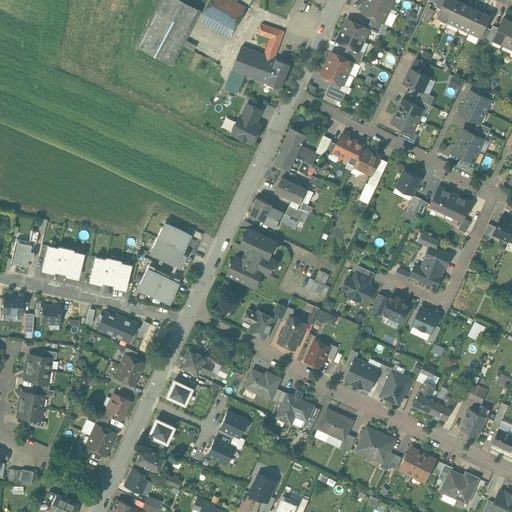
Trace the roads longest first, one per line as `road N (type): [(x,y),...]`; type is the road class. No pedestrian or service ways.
road 1 (residential): [(192,312),(334,390),(511,471)]
road 2 (unclassified): [(294,91),(192,312)]
road 3 (residential): [(294,91),(496,190)]
road 4 (unclassified): [(192,312),(105,488)]
road 5 (residential): [(0,279),(164,315),(192,312)]
road 6 (residential): [(388,279),(444,298),(496,190)]
